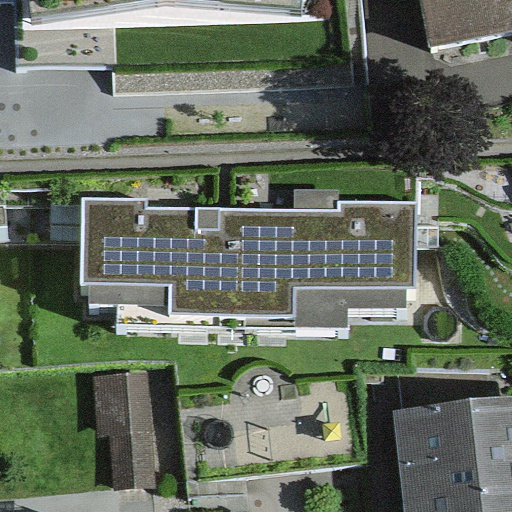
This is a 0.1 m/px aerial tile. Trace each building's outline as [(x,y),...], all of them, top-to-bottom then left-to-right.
[(511,0),(431,0),(441,45),(511,31),(511,0)] [(119,9),(22,14),(25,69),(122,64),(119,9)] [(148,208),(83,207),(81,310),(88,310),(88,328),(168,329),(168,341),(295,343),(295,351),(349,352),(349,333),(407,334),(407,313),(415,313),(417,212),(338,211),(338,197),(294,196),(294,218),(148,216),(148,208)] [(160,374),(165,496),(191,495),(185,373),(160,374)] [(143,493),(161,492),(155,375),(137,376),(143,493)] [(511,511),(511,410),(413,423),(423,511),(511,511)]
